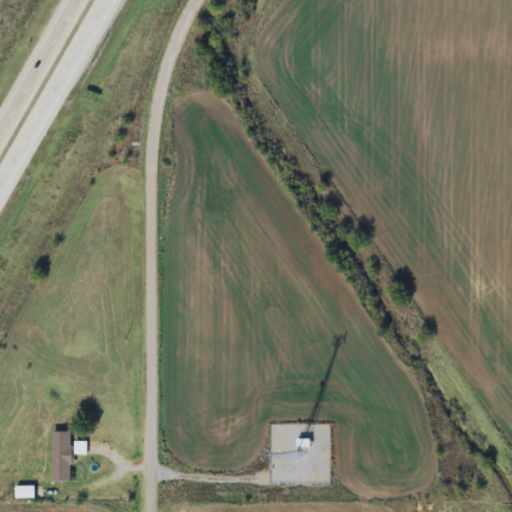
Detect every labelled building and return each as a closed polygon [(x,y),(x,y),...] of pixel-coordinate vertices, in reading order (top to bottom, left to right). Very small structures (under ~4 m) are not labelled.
[(55,426),(72,426),(72,475),(55,475),(55,426)] [(76,435),(90,435),(90,449),(76,449),(76,435)] [(75,454),(85,454),(85,444),(75,444),(75,454)] [(19,493),(19,481),(38,481),(38,493),(19,493)] [(16,489),(16,499),(33,499),(33,489),(16,489)]
